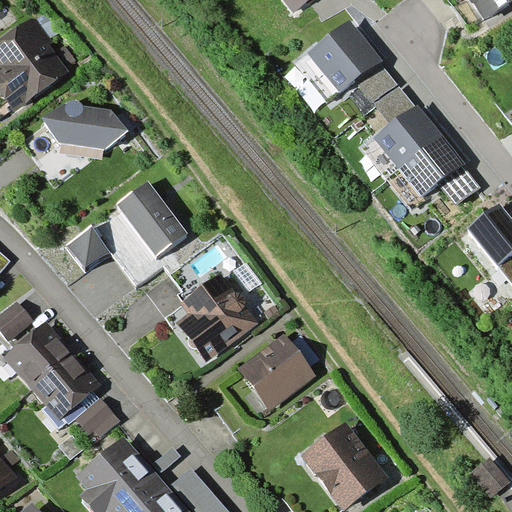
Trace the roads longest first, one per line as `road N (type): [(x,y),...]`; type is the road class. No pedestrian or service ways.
road 1 (track): [(450,511),(193,165),(58,0)]
road 2 (residential): [(0,233),(248,511)]
road 3 (residential): [(400,36),(511,176)]
